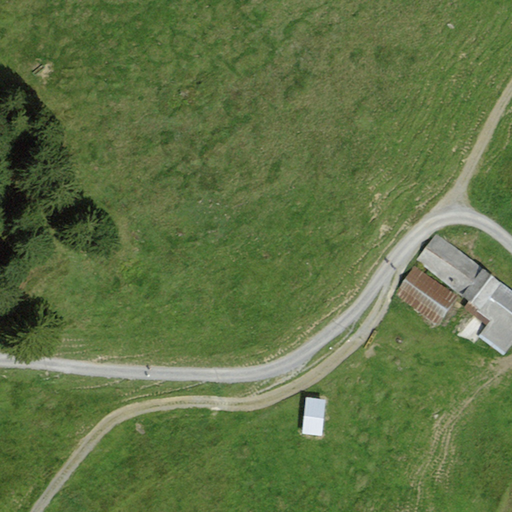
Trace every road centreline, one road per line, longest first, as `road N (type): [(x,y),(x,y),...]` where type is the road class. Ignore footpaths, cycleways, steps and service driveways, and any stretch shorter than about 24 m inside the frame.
road 1 (track): [(402,255),(369,335),(337,363),(253,401),(134,409),(108,425),(33,511)]
road 2 (track): [(402,255),(312,348),(248,374),(0,358)]
road 3 (track): [(454,217),(511,84)]
road 4 (unclassified): [(511,247),(476,218),(454,217),(417,233),(402,255)]
